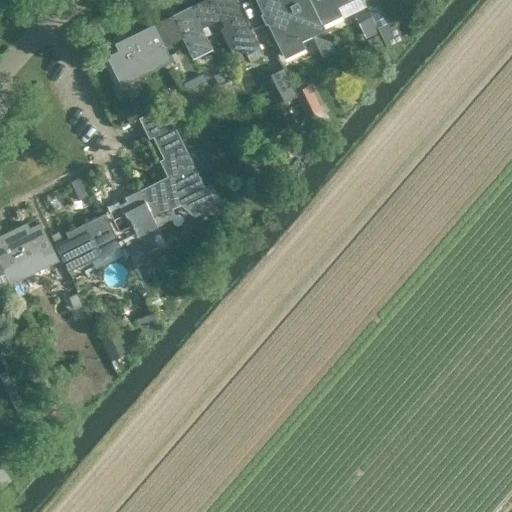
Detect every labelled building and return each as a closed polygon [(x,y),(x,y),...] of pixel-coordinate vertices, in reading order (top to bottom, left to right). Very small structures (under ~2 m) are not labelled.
[(210,0),(203,0),(191,6),(202,28),(219,19),(210,0)] [(235,0),(210,0),(219,19),(223,27),(219,29),(231,53),(242,47),(245,54),(259,48),(235,0)] [(310,0),(263,0),(273,20),(268,23),(277,42),(285,58),(305,49),(301,41),(325,30),(322,23),(312,3),(310,0)] [(310,0),(312,3),(322,23),(342,13),(339,8),(354,0),(310,0)] [(191,6),(172,15),(183,37),(192,57),(211,47),(202,28),(191,6)] [(367,7),(354,13),(366,37),(379,31),(367,7)] [(172,15),(153,25),(164,46),(183,37),(172,15)] [(117,47),(103,54),(118,86),(132,79),(171,60),(164,46),(153,25),(115,43),(117,47)] [(282,68),(270,75),(284,102),(296,96),(294,92),(282,68)] [(187,93),(138,118),(148,139),(152,137),(162,158),(159,160),(166,177),(157,181),(158,183),(144,189),(146,193),(142,195),(156,226),(175,217),(171,208),(179,204),(193,217),(220,203),(211,183),(203,187),(196,173),(204,169),(195,155),(189,158),(167,112),(191,101),(197,112),(215,103),(206,83),(187,92),(187,93)] [(309,85),(294,92),(296,96),(310,124),(325,116),(309,85)] [(123,105),(129,118),(152,107),(146,94),(123,105)] [(261,148),(240,158),(251,181),(272,171),(261,148)] [(108,211),(104,213),(112,231),(114,235),(119,246),(124,244),(134,265),(149,258),(147,253),(165,244),(157,226),(156,226),(142,195),(139,190),(124,197),(127,202),(120,206),(117,200),(106,206),(108,211)] [(68,238),(54,244),(68,272),(91,261),(95,269),(124,255),(119,246),(114,235),(112,231),(104,213),(65,232),(68,238)] [(26,223),(0,235),(0,265),(2,269),(4,273),(9,284),(58,261),(54,252),(40,223),(29,228),(26,223)] [(140,316),(148,334),(162,328),(154,309),(140,316)] [(117,328),(99,337),(111,361),(129,352),(117,328)]
